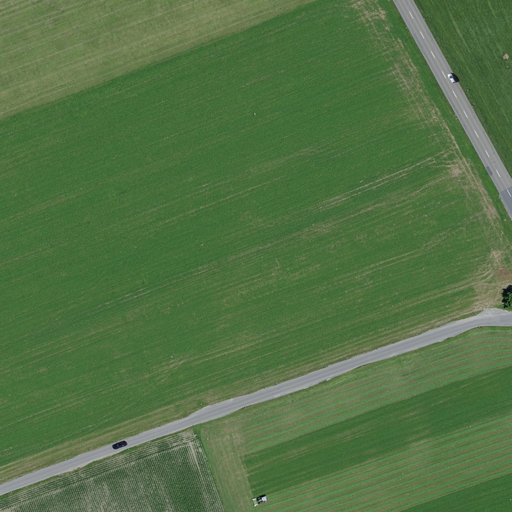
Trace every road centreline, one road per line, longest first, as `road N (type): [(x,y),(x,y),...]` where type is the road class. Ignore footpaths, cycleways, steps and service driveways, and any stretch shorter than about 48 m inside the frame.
road 1 (unclassified): [(511,318),(478,320),(0,498)]
road 2 (primary): [(401,0),(511,202)]
